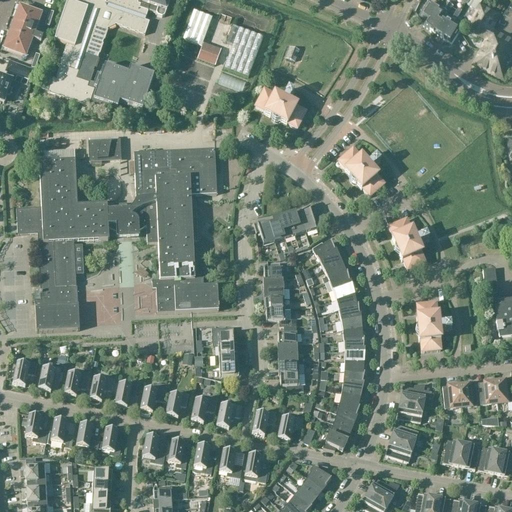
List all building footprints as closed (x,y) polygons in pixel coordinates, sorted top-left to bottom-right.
[(44,77),(40,90),(43,91),(48,93),(47,94),(89,108),(90,105),(104,110),(105,106),(117,110),(119,104),(142,112),(154,77),(130,69),(128,75),(105,67),(102,76),(97,75),(93,85),(89,84),(107,30),(115,27),(144,37),(149,24),(145,22),(148,12),(152,14),(155,15),(157,18),(162,19),(164,18),(170,0),(142,0),(141,6),(137,5),(138,1),(134,0),(71,0),(70,4),(67,3),(54,42),(67,47),(55,81),(52,80),(44,77)] [(477,12),(483,2),(480,0),(472,0),(468,7),(477,12)] [(424,29),(433,35),(451,6),(447,4),(443,11),(442,13),(436,9),(424,29)] [(433,35),(442,41),(454,22),(447,17),(448,14),(452,7),(451,6),(433,35)] [(33,35),(36,27),(40,17),(20,9),(16,20),(12,30),(8,40),(4,51),(25,58),(29,48),(31,40),(40,44),(42,41),(43,38),(33,35)] [(489,41),(493,33),(492,32),(499,18),(482,9),(470,32),(489,41)] [(193,13),(182,42),(201,49),(212,20),(193,13)] [(454,22),(442,41),(452,47),(464,26),(457,22),(456,23),(454,22)] [(226,45),(232,47),(224,70),(248,79),(263,39),(232,28),(226,45)] [(511,42),(493,33),(489,41),(475,68),(503,82),(511,65),(511,42)] [(202,49),(197,61),(215,67),(219,55),(202,49)] [(291,50),(286,62),(294,65),(299,53),(291,50)] [(0,102),(2,103),(9,80),(8,79),(10,73),(31,80),(34,70),(8,62),(5,72),(6,72),(4,78),(0,76),(0,102)] [(273,98),(265,115),(264,116),(271,120),(274,124),(291,92),(288,91),(284,99),(280,97),(279,99),(274,97),(273,98)] [(287,126),(296,110),(296,109),(292,106),(293,104),(289,102),(294,94),(291,92),(274,124),(280,124),(286,128),(287,126)] [(265,115),(273,98),(264,93),(255,110),(265,115)] [(296,110),(287,126),(296,131),(305,115),(296,110)] [(89,144),(88,144),(89,165),(89,162),(119,161),(119,140),(118,140),(118,144),(89,146),(89,144)] [(41,210),(16,211),(17,237),(18,237),(37,236),(38,245),(40,287),(40,294),(34,294),(34,302),(34,306),(35,310),(36,335),(41,334),(64,333),(79,333),(78,308),(77,308),(77,293),(76,293),(73,244),(82,244),(108,242),(108,231),(113,233),(114,234),(114,241),(137,239),(137,234),(139,233),(141,232),(142,231),(146,229),(146,246),(155,246),(158,246),(159,283),(151,283),(151,286),(152,286),(152,291),(156,291),(157,315),(175,315),(191,314),(218,313),(218,306),(217,288),(203,289),(203,281),(194,281),(193,244),(197,244),(195,198),(216,197),(214,152),(204,152),(196,153),(182,153),(178,154),(174,154),(160,154),(133,156),(135,192),(135,202),(134,204),(133,206),(132,208),(131,210),(130,211),(126,211),(126,206),(107,207),(77,208),(74,163),(64,164),(39,165),(41,210)] [(345,173),(360,160),(352,152),(338,164),(345,173)] [(360,160),(345,173),(344,174),(349,179),(351,184),(378,161),(375,159),(369,164),(366,161),(364,163),(361,159),(360,160)] [(362,192),(376,179),(377,178),(374,174),(376,172),(373,169),(380,164),(378,161),(351,184),(356,187),(361,192),(362,192)] [(376,179),(362,192),(369,200),(383,187),(376,179)] [(380,194),(386,201),(391,196),(386,190),(380,194)] [(309,210),(299,215),(305,235),(316,232),(316,231),(311,218),(314,217),(314,218),(315,218),(312,207),(311,207),(312,209),(309,210)] [(299,215),(288,219),(295,238),(305,235),(299,215)] [(284,242),(295,238),(288,219),(278,222),(284,242)] [(278,222),(268,225),(274,245),(284,242),(278,222)] [(393,240),(410,233),(406,223),(388,230),(393,240)] [(263,248),(274,245),(268,225),(254,227),(253,226),(256,236),(256,235),(259,235),(263,248),(262,248),(263,248)] [(410,233),(393,240),(391,241),(394,248),(394,253),(427,239),(426,236),(418,240),(416,236),(413,237),(411,232),(410,233)] [(403,263),(420,256),(421,255),(419,251),(422,249),(420,246),(428,242),(427,239),(394,253),(399,257),(401,264),(403,263)] [(314,256),(319,265),(336,256),(331,244),(330,245),(323,250),(321,247),(322,246),(311,252),(314,256)] [(296,258),(298,263),(301,262),(302,260),(310,257),(308,254),(307,255),(296,258)] [(336,256),(319,265),(324,274),(341,266),(336,256)] [(420,256),(403,263),(407,273),(424,266),(420,256)] [(263,271),(264,282),(282,282),(282,270),(279,271),(279,266),(270,267),(270,271),(263,271)] [(328,284),(346,276),(341,266),(324,274),(326,279),(322,281),(324,286),(328,284)] [(307,272),(302,274),(306,283),(310,281),(307,272)] [(497,295),(493,273),(493,272),(481,274),(485,297),(497,295)] [(328,284),(332,293),(350,287),(347,275),(346,275),(346,276),(328,284)] [(264,282),(264,293),(283,292),(282,282),(264,282)] [(350,287),(332,293),(335,303),(353,298),(350,287)] [(264,293),(265,303),(283,302),(283,292),(264,293)] [(493,298),(494,303),(497,325),(495,325),(496,334),(498,333),(499,340),(511,338),(511,300),(503,302),(502,296),(493,298)] [(357,309),(356,309),(353,298),(335,303),(338,313),(357,309)] [(283,302),(265,303),(265,313),(284,312),(283,302)] [(357,308),(356,309),(357,309),(338,313),(340,324),(359,320),(358,307),(357,307),(357,308)] [(417,319),(436,317),(435,307),(416,309),(417,319)] [(290,312),(284,312),(265,313),(266,324),(278,324),(279,330),(283,330),(291,329),(290,312)] [(417,327),(415,332),(450,328),(450,325),(441,326),(441,322),(438,322),(438,317),(436,317),(417,319),(416,319),(417,327)] [(340,324),(342,334),(361,331),(359,320),(340,324)] [(420,344),(439,342),(440,342),(440,337),(442,337),(442,333),(451,332),(450,328),(415,332),(418,337),(419,344),(420,344)] [(277,336),(278,347),(297,347),(296,329),(291,329),(283,330),(283,336),(277,336)] [(212,348),(218,348),(237,347),(236,336),(233,336),(233,330),(211,331),(212,348)] [(342,334),(343,344),(362,343),(362,342),(361,331),(342,334)] [(363,342),(362,342),(362,343),(343,344),(344,355),(363,354),(364,341),(363,341),(363,342)] [(439,342),(420,344),(421,355),(440,353),(439,342)] [(218,348),(218,358),(237,357),(237,347),(218,348)] [(278,347),(278,358),(297,357),(297,347),(278,347)] [(344,355),(344,365),(363,365),(363,354),(344,355)] [(184,357),(183,364),(192,365),(193,358),(184,357)] [(219,369),(238,368),(237,357),(218,358),(219,369)] [(278,358),(279,368),(298,367),(297,357),(278,358)] [(17,361),(12,386),(25,389),(27,377),(34,378),(37,365),(17,361)] [(344,365),(344,375),(362,377),(362,376),(363,365),(344,365)] [(298,367),(279,368),(279,378),(298,377),(298,367)] [(42,370),(38,392),(50,394),(53,382),(59,383),(61,370),(51,368),(50,372),(42,370)] [(238,372),(238,368),(219,369),(219,380),(221,380),(225,379),(225,382),(225,383),(232,383),(236,382),(236,381),(240,381),(240,372),(238,372)] [(76,400),(77,391),(86,393),(90,376),(68,372),(63,397),(76,400)] [(363,377),(362,376),(362,377),(344,375),(343,386),(361,388),(364,376),(363,376),(363,377)] [(113,394),(115,382),(94,377),(89,402),(101,405),(104,392),(113,394)] [(299,388),(298,377),(279,378),(280,389),(286,389),(286,395),(303,394),(303,388),(299,388)] [(501,381),(494,382),(496,406),(507,405),(511,404),(511,398),(510,382),(504,383),(504,384),(501,384),(501,381)] [(496,406),(494,382),(487,382),(487,386),(484,386),(484,385),(478,386),(480,408),(486,407),(496,406)] [(135,399),(138,386),(127,384),(127,388),(119,386),(114,408),(126,410),(129,398),(135,399)] [(450,411),(460,410),(458,385),(451,386),(451,390),(449,390),(448,389),(442,390),(444,412),(450,411)] [(458,385),(460,410),(471,409),(477,408),(474,386),(468,387),(468,388),(465,388),(465,385),(458,385)] [(164,405),(167,388),(154,386),(152,393),(144,391),(140,413),(141,413),(141,416),(143,417),(144,418),(146,418),(147,418),(149,418),(150,415),(152,415),(154,403),(164,405)] [(343,386),(341,396),(360,399),(361,388),(343,386)] [(402,396),(400,406),(423,410),(424,400),(430,401),(431,395),(423,393),(424,387),(414,389),(413,391),(403,390),(403,389),(402,389),(401,396),(402,396)] [(186,410),(189,397),(178,395),(177,398),(169,397),(165,418),(177,421),(180,408),(186,410)] [(357,411),(357,410),(360,399),(341,396),(339,406),(357,411)] [(203,426),(205,414),(214,415),(217,403),(196,398),(195,402),(190,423),(203,426)] [(221,404),(216,429),(228,431),(230,422),(233,423),(234,420),(240,421),(242,408),(221,404)] [(358,411),(357,410),(357,411),(339,406),(336,416),(354,422),(359,410),(358,410),(358,411)] [(423,410),(400,406),(398,415),(397,415),(396,422),(397,422),(420,426),(423,410)] [(314,412),(312,419),(320,422),(322,415),(314,412)] [(268,417),(266,426),(273,428),(276,415),(269,414),(268,417)] [(264,439),(266,426),(268,417),(256,415),(251,436),(264,439)] [(282,416),(277,442),(279,442),(278,445),(280,446),(282,446),(283,447),(285,447),(287,447),(287,444),(289,444),(292,432),(301,434),(304,421),(282,416)] [(336,416),(333,426),(351,432),(354,422),(336,416)] [(28,418),(25,439),(33,441),(32,444),(45,447),(46,443),(48,434),(39,432),(41,420),(28,418)] [(66,425),(54,422),(52,435),(50,444),(65,446),(64,450),(71,451),(73,439),(67,438),(68,434),(65,433),(66,425)] [(347,443),(351,432),(333,426),(329,436),(347,443)] [(92,429),(80,427),(75,452),(97,456),(99,443),(93,442),(93,439),(90,438),(92,429)] [(394,434),(391,443),(413,450),(418,434),(396,427),(395,427),(393,433),(394,434)] [(302,445),(309,448),(315,434),(307,431),(302,445)] [(118,434),(105,432),(103,445),(102,452),(101,453),(109,454),(109,458),(119,460),(121,447),(115,446),(118,434)] [(163,468),(165,456),(165,455),(156,454),(158,441),(155,440),(156,437),(150,435),(149,439),(146,439),(142,460),(150,462),(149,466),(163,468)] [(342,454),(347,443),(329,436),(325,446),(322,452),(334,455),(334,454),(335,451),(342,454)] [(171,443),(168,464),(168,465),(176,466),(175,470),(185,472),(188,459),(182,458),(184,446),(171,443)] [(413,450),(391,443),(388,452),(387,452),(385,459),(386,459),(408,466),(413,450)] [(458,469),(463,446),(447,443),(442,466),(442,467),(449,468),(449,467),(458,469)] [(479,450),(463,446),(458,469),(468,471),(467,472),(474,473),(479,450)] [(197,448),(193,470),(192,474),(193,475),(194,476),(196,476),(198,476),(200,476),(211,478),(213,464),(207,463),(209,450),(197,448)] [(484,474),(493,476),(498,454),(482,450),(477,473),(477,474),(484,475),(484,474)] [(240,482),(242,469),(233,467),(235,455),(223,453),(219,474),(227,476),(226,479),(240,482)] [(265,486),(266,484),(267,484),(268,478),(267,478),(267,474),(258,472),(261,460),(259,459),(259,456),(257,455),(256,455),(254,454),(253,454),(251,455),(250,458),(248,457),(244,483),(265,486)] [(511,456),(498,454),(493,476),(503,478),(503,479),(509,481),(510,480),(509,480),(511,467),(511,456)] [(25,478),(45,477),(44,466),(26,467),(26,471),(24,471),(25,478)] [(312,472),(307,481),(322,491),(330,482),(330,481),(329,482),(322,478),(326,471),(327,471),(315,468),(312,472)] [(93,474),(93,485),(111,486),(112,475),(93,474)] [(51,477),(45,477),(25,478),(25,485),(27,485),(27,489),(45,488),(51,488),(51,477)] [(307,481),(301,490),(316,501),(322,491),(307,481)] [(368,496),(388,507),(396,493),(387,488),(376,482),(376,481),(375,481),(372,487),(373,488),(368,496)] [(93,485),(92,495),(111,496),(111,486),(93,485)] [(389,485),(387,488),(396,493),(399,488),(389,485)] [(45,488),(27,489),(27,492),(26,493),(26,500),(46,499),(45,488)] [(309,510),(316,501),(301,490),(294,498),(309,510)] [(152,493),(153,504),(172,503),(171,491),(152,493)] [(110,507),(111,496),(92,495),(91,506),(110,507)] [(362,511),(385,511),(388,507),(368,496),(363,505),(362,504),(359,510),(360,510),(362,511)] [(431,511),(434,501),(424,499),(424,498),(418,497),(417,497),(418,497),(415,511),(431,511)] [(310,510),(309,510),(294,498),(288,507),(294,511),(308,511),(311,510),(311,509),(310,510)] [(47,509),(46,499),(26,500),(26,507),(28,507),(28,510),(47,509)] [(265,499),(260,504),(264,508),(269,503),(265,499)] [(434,501),(431,511),(448,511),(450,503),(443,502),(434,501)] [(172,511),(172,503),(153,504),(153,511),(172,511)] [(468,511),(469,507),(460,505),(460,504),(453,503),(453,504),(451,511),(468,511)]
